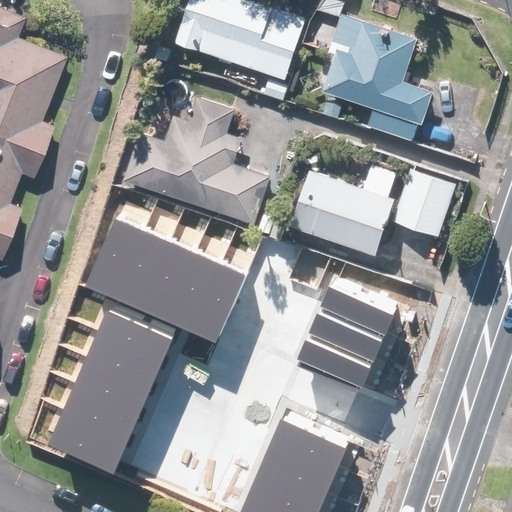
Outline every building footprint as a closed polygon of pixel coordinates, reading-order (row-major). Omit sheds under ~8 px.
[(289,76),(308,17),(254,0),(192,0),(179,40),(289,76)] [(322,0),(319,8),(339,16),(345,0),(322,0)] [(0,184),(49,50),(11,36),(20,10),(0,2),(0,184)] [(339,52),(327,87),(376,104),(370,122),(415,138),(421,119),(426,121),(437,88),(407,78),(421,35),(343,9),(329,48),(339,52)] [(128,177),(256,221),(273,173),(236,161),(245,135),(229,130),(237,107),(200,95),(192,117),(177,112),(168,137),(145,129),(128,177)] [(394,220),(441,234),(457,179),(409,165),(394,220)] [(378,251),(397,194),(311,166),(292,223),(378,251)] [(211,220),(171,205),(163,227),(203,242),(211,220)] [(117,218),(87,286),(218,342),(248,273),(117,218)] [(337,277),(301,361),(366,388),(401,304),(337,277)] [(107,311),(53,439),(118,466),(171,338),(107,311)] [(280,420),(240,511),(239,511),(320,511),(348,450),(280,420)]
